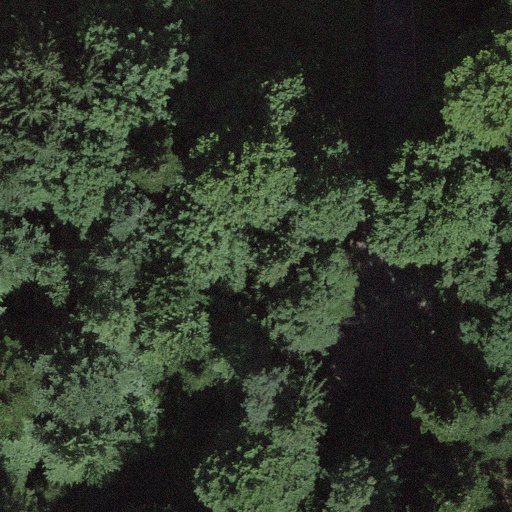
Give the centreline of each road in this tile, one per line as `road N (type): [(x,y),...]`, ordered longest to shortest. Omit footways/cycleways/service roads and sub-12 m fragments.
road 1 (unclassified): [(416,511),(401,402),(406,118),(395,0)]
road 2 (track): [(401,402),(262,511)]
